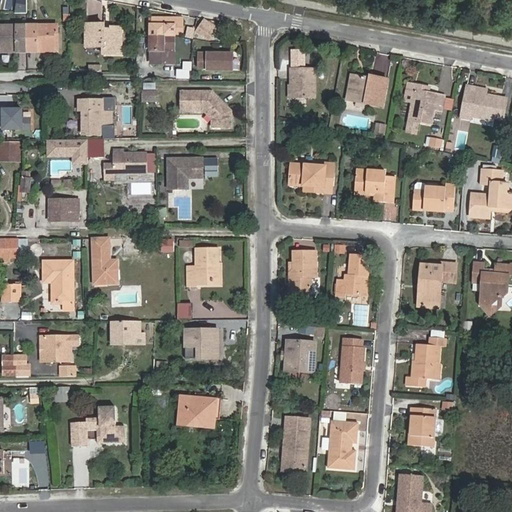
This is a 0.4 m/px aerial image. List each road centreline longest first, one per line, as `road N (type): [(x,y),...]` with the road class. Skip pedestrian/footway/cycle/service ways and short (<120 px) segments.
road 1 (residential): [(386,242),(369,504),(249,502)]
road 2 (residential): [(249,502),(265,227)]
road 3 (residential): [(249,502),(0,508)]
road 4 (residential): [(511,63),(271,16)]
road 5 (residential): [(265,227),(263,32),(271,16)]
road 6 (residential): [(386,242),(511,245)]
road 7 (residential): [(265,227),(386,242)]
